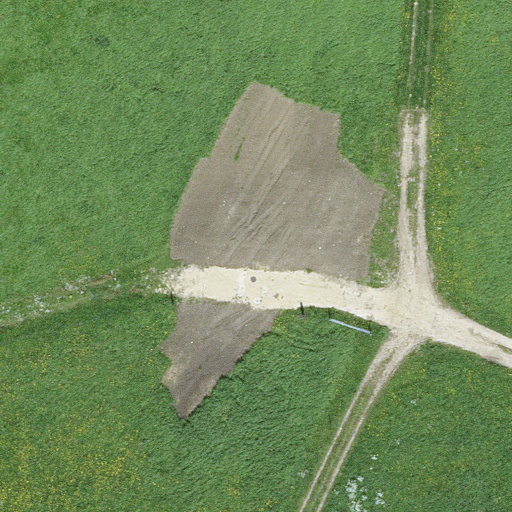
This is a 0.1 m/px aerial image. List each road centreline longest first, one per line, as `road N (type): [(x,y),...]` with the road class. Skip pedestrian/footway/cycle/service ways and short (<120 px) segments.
road 1 (track): [(0,320),(110,291),(241,288),(350,299),(408,316)]
road 2 (track): [(429,0),(408,316)]
road 3 (track): [(408,316),(310,511)]
